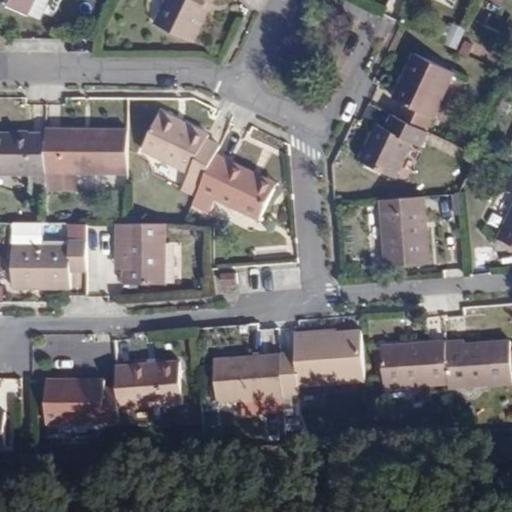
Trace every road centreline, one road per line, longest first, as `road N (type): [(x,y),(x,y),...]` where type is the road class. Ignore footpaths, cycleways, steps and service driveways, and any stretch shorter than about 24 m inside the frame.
road 1 (residential): [(316,299),(244,314),(0,333)]
road 2 (residential): [(235,86),(304,122),(316,299)]
road 3 (residential): [(0,68),(180,71),(235,86)]
road 4 (residential): [(511,283),(316,299)]
